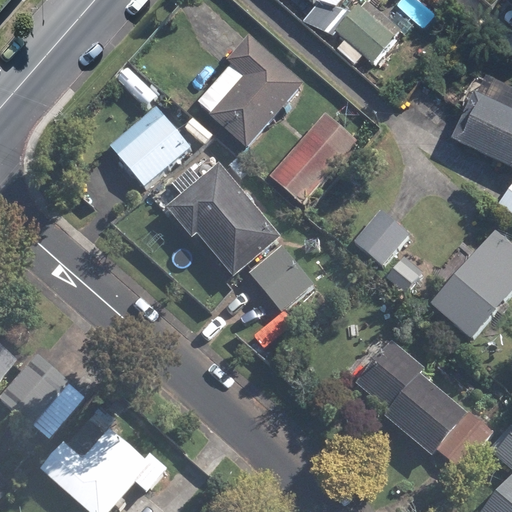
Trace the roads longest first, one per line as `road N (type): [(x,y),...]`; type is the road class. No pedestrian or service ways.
road 1 (residential): [(0,208),(339,511)]
road 2 (secondary): [(94,0),(0,107)]
